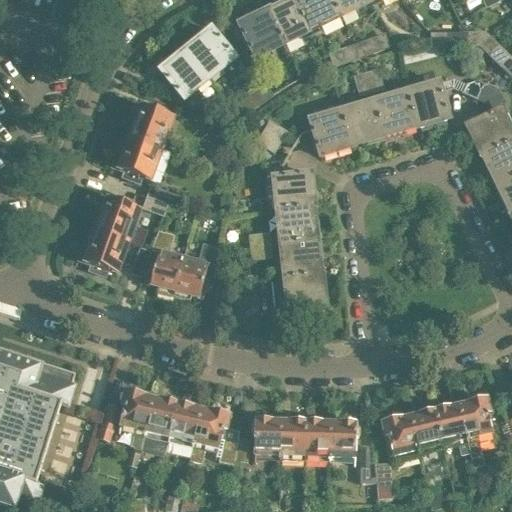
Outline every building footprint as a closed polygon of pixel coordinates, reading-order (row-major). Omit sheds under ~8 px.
[(286,46),(311,34),(294,0),(287,0),(286,1),(288,5),(270,13),(286,46)] [(294,0),(311,34),(343,19),(333,0),(294,0)] [(333,0),(343,19),(372,5),(369,0),(333,0)] [(497,4),(495,0),(482,0),(487,8),(497,4)] [(257,60),(286,46),(270,13),(269,12),(240,26),(245,35),(243,36),(252,52),(253,52),(257,60)] [(193,43),(184,50),(210,82),(236,62),(229,54),(230,53),(219,39),(218,39),(212,32),(197,44),(193,43)] [(466,48),(466,36),(449,37),(449,48),(466,48)] [(484,36),(466,36),(466,48),(480,48),(484,36)] [(480,48),(489,56),(496,48),(484,36),(480,48)] [(433,49),(449,48),(449,37),(432,37),(433,49)] [(384,39),(363,47),(367,57),(387,50),(384,39)] [(350,62),(367,57),(363,47),(347,53),(350,62)] [(501,68),(508,60),(496,48),(489,56),(501,68)] [(185,103),(210,82),(184,50),(177,56),(176,60),(160,73),(166,80),(165,81),(177,95),(178,95),(185,103)] [(334,68),(350,62),(347,53),(331,58),(334,68)] [(511,63),(510,61),(508,60),(501,68),(511,79),(511,63)] [(367,76),(372,93),(381,91),(377,73),(367,76)] [(360,97),(372,93),(367,76),(355,80),(360,97)] [(439,86),(407,95),(417,130),(418,131),(449,122),(446,113),(447,112),(443,96),(440,86),(439,86)] [(511,143),(511,135),(501,113),(499,109),(503,101),(498,91),(488,86),(481,89),(482,90),(479,91),(479,93),(476,103),(486,107),(491,116),(475,124),(476,125),(467,129),(481,158),(483,158),(511,143)] [(266,89),(253,98),(259,107),(272,98),(266,89)] [(417,130),(407,95),(375,104),(386,143),(405,138),(404,134),(417,130)] [(245,117),(259,107),(253,98),(239,108),(245,117)] [(386,143),(375,104),(342,113),(353,149),(366,145),(368,148),(386,143)] [(130,123),(124,139),(162,153),(174,121),(165,117),(167,112),(152,106),(150,112),(142,109),(136,125),(130,123)] [(231,126),(245,117),(239,108),(225,117),(231,126)] [(353,149),(342,113),(311,122),(314,132),(312,132),(318,150),(319,149),(322,158),(353,149)] [(264,135),(279,144),(285,135),(270,126),(264,135)] [(273,154),(279,144),(264,135),(258,145),(273,154)] [(151,185),(162,153),(124,139),(118,155),(124,157),(118,174),(127,177),(125,182),(139,188),(142,182),(151,185)] [(511,180),(511,143),(483,158),(489,171),(485,172),(494,190),(511,180)] [(233,164),(210,160),(209,170),(232,175),(233,164)] [(277,214),(314,210),(311,178),(302,178),(301,177),(282,179),(282,181),(273,181),(277,214)] [(507,205),(511,216),(511,180),(494,190),(503,207),(507,205)] [(168,207),(176,210),(179,199),(151,188),(147,199),(168,207)] [(97,215),(90,232),(129,245),(140,213),(131,210),(134,204),(119,199),(117,205),(109,201),(103,217),(97,215)] [(163,220),(168,207),(147,199),(143,212),(163,220)] [(314,210),(277,214),(281,247),(320,243),(318,224),(314,224),(313,210),(314,210)] [(118,277),(129,245),(90,232),(85,248),(91,250),(85,266),(94,269),(92,275),(106,280),(108,274),(118,277)] [(157,295),(173,299),(184,261),(170,257),(175,237),(158,233),(151,252),(159,254),(155,268),(151,267),(148,278),(150,279),(148,287),(158,290),(157,295)] [(252,250),(269,248),(268,237),(251,239),(252,250)] [(281,247),(284,280),(320,277),(319,263),(323,262),(320,243),(281,247)] [(198,264),(184,261),(173,299),(190,304),(191,299),(201,302),(204,294),(205,294),(208,283),(204,282),(208,267),(212,250),(202,248),(198,264)] [(270,259),(269,248),(252,250),(253,261),(270,259)] [(139,250),(130,276),(142,280),(151,254),(139,250)] [(320,277),(284,280),(271,282),(274,314),(297,312),(298,313),(316,311),(316,310),(325,309),(322,277),(320,277)] [(236,284),(215,286),(217,302),(238,300),(236,284)] [(0,506),(14,511),(17,501),(38,507),(44,488),(37,486),(62,406),(68,408),(74,389),(72,389),(76,377),(0,353),(0,506)] [(120,430),(145,436),(153,400),(124,394),(121,408),(125,409),(120,430)] [(153,400),(145,436),(142,449),(166,455),(177,406),(153,400)] [(458,408),(466,443),(491,438),(487,416),(490,415),(488,401),(458,408)] [(190,461),(193,447),(201,412),(177,406),(166,455),(190,461)] [(108,407),(101,431),(112,435),(120,411),(108,407)] [(442,449),(466,443),(458,408),(434,414),(442,449)] [(205,450),(217,452),(216,460),(219,460),(218,464),(235,468),(236,463),(238,441),(239,435),(227,432),(231,418),(201,412),(193,447),(190,461),(189,463),(202,466),(205,450)] [(418,455),(442,449),(434,414),(410,419),(418,455)] [(393,460),(418,455),(410,419),(381,426),(384,440),(389,439),(393,460)] [(280,459),(281,423),(256,422),(256,424),(252,428),(252,434),(255,437),(255,458),(280,459)] [(306,424),(281,423),(280,459),(305,460),(306,424)] [(306,424),(305,460),(330,461),(331,424),(306,424)] [(357,425),(331,424),(330,461),(355,461),(356,440),(360,437),(360,430),(357,427),(357,425)] [(238,441),(236,463),(248,465),(250,443),(238,441)] [(136,471),(139,459),(129,456),(126,469),(136,471)] [(360,487),(373,487),(374,466),(360,466),(360,487)] [(391,466),(376,467),(375,467),(377,503),(393,502),(391,466)] [(430,511),(444,511),(449,511),(447,500),(443,500),(442,493),(428,495),(430,511)] [(164,511),(178,511),(182,498),(169,495),(164,511)] [(130,502),(130,511),(144,511),(144,501),(130,502)]
